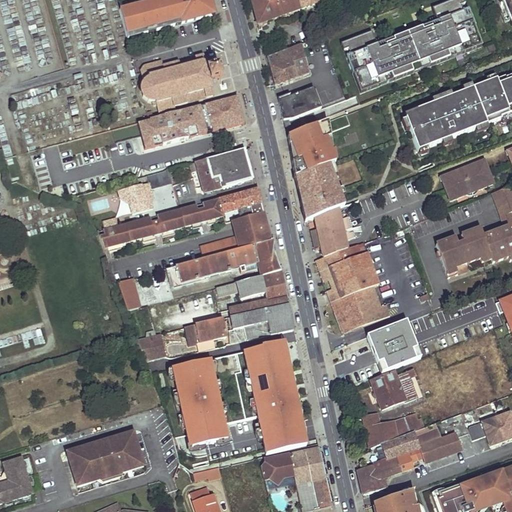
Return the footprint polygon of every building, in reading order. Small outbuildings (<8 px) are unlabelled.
[(178,0),(174,1),(173,0),(163,0),(144,4),(119,12),(127,41),(215,16),(210,0),(178,0)] [(250,0),(258,25),(301,10),(297,0),(250,0)] [(326,0),(297,0),(301,10),(326,0)] [(430,67),(482,47),(471,17),(466,19),(461,6),(466,4),(463,0),(456,0),(432,9),(440,28),(433,31),(432,29),(423,32),(422,32),(425,41),(420,43),(430,67)] [(500,0),(494,0),(504,24),(509,22),(500,0)] [(511,0),(500,0),(509,22),(511,26),(511,25),(511,0)] [(466,4),(461,6),(466,19),(471,17),(466,4)] [(394,43),(395,43),(398,51),(403,49),(413,74),(430,67),(420,43),(425,41),(422,32),(423,32),(422,29),(393,40),(394,43)] [(386,49),(379,52),(372,33),(341,45),(344,51),(348,50),(354,63),(349,65),(360,94),(378,88),(413,74),(403,49),(398,51),(395,43),(394,43),(385,47),(386,49)] [(325,41),(324,37),(314,40),(316,45),(325,41)] [(316,45),(314,40),(300,46),(309,72),(324,67),(316,45)] [(309,72),(300,46),(266,59),(275,88),(310,76),(309,72)] [(348,50),(344,51),(349,65),(354,63),(348,50)] [(208,70),(204,56),(164,67),(163,62),(147,66),(142,73),(145,82),(141,88),(141,94),(144,98),(148,100),(152,101),(153,106),(157,105),(159,115),(176,111),(175,106),(214,95),(211,82),(222,79),(218,67),(208,70)] [(511,78),(508,80),(509,84),(500,87),(498,81),(490,84),(475,90),(466,93),(460,96),(448,100),(447,96),(443,98),(444,102),(435,105),(406,117),(407,121),(412,131),(420,153),(430,149),(431,150),(444,145),(453,141),(478,132),(489,127),(504,121),(503,119),(504,119),(511,115),(511,78)] [(507,78),(498,81),(500,87),(509,84),(508,80),(507,78)] [(464,89),(466,93),(475,90),(473,85),(464,89)] [(278,102),(283,122),(292,121),(321,110),(313,89),(291,98),(290,95),(283,98),(284,100),(278,102)] [(459,91),(447,96),(448,100),(460,96),(459,91)] [(239,108),(236,97),(205,105),(211,132),(223,129),(220,114),(239,108)] [(211,132),(205,105),(195,108),(202,134),(211,132)] [(202,134),(195,108),(183,111),(184,117),(190,137),(202,134)] [(241,115),(239,108),(220,114),(223,129),(243,124),(241,115)] [(511,115),(504,119),(503,119),(504,121),(505,125),(511,122),(511,115)] [(346,116),(287,138),(295,179),(330,167),(336,165),(334,153),(331,154),(326,141),(331,139),(330,134),(350,126),(346,116)] [(412,131),(407,121),(403,122),(408,133),(412,131)] [(489,127),(478,132),(479,136),(491,131),(489,127)] [(82,151),(78,140),(33,152),(36,164),(82,151)] [(430,149),(420,153),(422,158),(432,154),(431,150),(430,149)] [(219,183),(221,189),(252,181),(243,150),(195,163),(198,172),(204,194),(212,192),(211,185),(219,183)] [(180,165),(178,159),(166,162),(167,169),(180,165)] [(198,172),(195,163),(189,165),(192,174),(198,172)] [(493,186),(484,163),(469,169),(471,177),(461,181),(458,174),(442,180),(450,203),(465,198),(464,196),(478,190),(478,192),(493,186)] [(330,167),(295,179),(305,224),(315,220),(339,211),(344,208),(330,167)] [(469,169),(458,174),(461,181),(471,177),(469,169)] [(14,182),(15,181),(20,180),(17,170),(11,172),(13,178),(14,182)] [(168,171),(147,177),(149,184),(150,190),(171,184),(168,171)] [(221,189),(219,183),(211,185),(212,192),(221,189)] [(149,184),(141,186),(147,208),(152,199),(150,190),(149,184)] [(141,186),(125,190),(129,205),(132,215),(148,211),(147,208),(141,186)] [(511,212),(511,186),(495,193),(504,216),(508,214),(511,212)] [(129,205),(125,190),(118,193),(120,200),(129,205)] [(464,196),(465,198),(467,198),(468,198),(470,198),(472,198),(474,197),(477,196),(478,194),(478,192),(478,190),(464,196)] [(257,191),(218,202),(222,215),(238,211),(261,205),(257,191)] [(491,195),(505,231),(508,230),(511,228),(511,223),(508,214),(504,216),(495,193),(491,195)] [(105,230),(96,232),(102,249),(222,218),(222,215),(218,202),(218,200),(201,204),(203,209),(197,211),(195,206),(156,216),(158,221),(151,223),(149,218),(117,227),(105,230)] [(238,211),(241,220),(263,215),(261,205),(238,211)] [(315,220),(319,231),(323,249),(324,251),(321,252),(323,256),(324,259),(347,250),(346,247),(344,243),(355,239),(348,219),(340,222),(339,211),(315,220)] [(238,234),(267,227),(263,215),(241,220),(232,223),(236,238),(239,237),(238,234)] [(103,223),(105,230),(117,227),(115,219),(103,223)] [(270,242),(267,227),(238,234),(239,237),(236,238),(200,247),(203,260),(270,242)] [(454,241),(435,247),(447,279),(466,271),(465,266),(479,261),(489,257),(490,261),(492,264),(507,259),(511,256),(511,241),(508,230),(505,231),(487,237),(489,244),(485,245),(482,239),(480,232),(459,239),(460,240),(461,245),(456,247),(454,241)] [(311,233),(315,250),(323,249),(319,231),(311,233)] [(271,265),(274,241),(270,242),(203,260),(167,270),(172,287),(256,264),(258,268),(271,265)] [(278,258),(274,241),(271,265),(258,268),(260,278),(281,272),(278,258)] [(362,256),(358,247),(347,250),(324,259),(319,261),(323,271),(329,269),(341,299),(336,301),(344,322),(350,319),(354,330),(392,315),(387,304),(382,306),(374,287),(379,285),(367,254),(362,256)] [(323,271),(319,261),(315,262),(343,334),(354,330),(350,319),(344,322),(336,301),(341,299),(329,269),(323,271)] [(284,290),(281,272),(260,278),(215,289),(217,298),(237,293),(239,300),(265,294),(266,302),(237,309),(237,311),(232,312),(234,318),(237,317),(288,306),(284,290)] [(140,308),(131,279),(117,283),(127,312),(138,309),(140,308)] [(511,346),(511,295),(495,302),(511,346)] [(232,331),(241,329),(244,328),(247,341),(294,331),(291,320),(288,306),(237,317),(234,318),(229,318),(232,331)] [(140,315),(138,309),(127,312),(129,318),(140,315)] [(226,338),(222,320),(184,328),(186,339),(196,337),(198,344),(195,345),(197,353),(214,349),(212,342),(226,338)] [(366,338),(380,375),(419,360),(405,324),(366,338)] [(165,359),(159,335),(153,336),(159,360),(165,359)] [(159,360),(153,336),(137,341),(145,364),(159,360)] [(198,344),(196,337),(186,339),(188,346),(195,345),(198,344)] [(288,347),(243,355),(267,461),(311,452),(288,347)] [(227,441),(209,361),(170,370),(188,449),(227,441)] [(397,378),(395,374),(371,383),(382,411),(405,403),(406,404),(424,398),(414,372),(397,378)] [(511,414),(496,420),(505,444),(511,441),(511,414)] [(418,421),(416,416),(379,427),(376,417),(364,420),(371,450),(381,446),(414,433),(425,429),(422,420),(418,421)] [(505,444),(496,420),(470,430),(469,432),(473,444),(487,439),(491,449),(505,444)] [(425,429),(414,433),(424,459),(426,465),(461,453),(456,433),(442,437),(437,424),(425,429)] [(141,463),(132,433),(107,441),(108,444),(100,446),(103,456),(95,458),(92,448),(91,446),(66,454),(75,483),(90,479),(92,484),(97,482),(102,484),(120,479),(121,474),(127,473),(126,468),(141,463)] [(397,458),(402,473),(414,469),(412,464),(424,459),(414,433),(381,446),(387,461),(387,462),(397,458)] [(100,446),(92,448),(95,458),(103,456),(100,446)] [(325,477),(319,450),(311,452),(267,461),(264,462),(265,466),(261,471),(265,483),(270,482),(278,488),(282,482),(294,479),(296,487),(298,486),(302,511),(330,511),(329,509),(332,508),(325,477)] [(358,471),(360,482),(375,478),(376,481),(384,479),(402,473),(397,458),(387,462),(387,461),(358,471)] [(0,504),(32,495),(20,459),(2,464),(5,473),(6,478),(6,479),(12,481),(11,484),(5,483),(0,484),(0,504)] [(126,468),(127,473),(143,468),(141,463),(126,468)] [(218,468),(205,471),(208,480),(208,482),(221,479),(218,468)] [(205,471),(193,474),(195,483),(208,480),(205,471)] [(511,511),(511,472),(504,475),(506,478),(503,479),(501,476),(487,481),(488,483),(476,487),(475,485),(460,490),(462,495),(458,496),(456,492),(440,497),(441,501),(437,502),(440,511),(485,511),(490,510),(503,506),(505,511),(511,511)] [(6,478),(5,473),(2,474),(1,475),(0,476),(0,484),(5,483),(11,484),(12,481),(6,479),(6,478)] [(387,489),(384,479),(376,481),(375,478),(360,482),(364,496),(387,489)] [(90,479),(75,483),(76,488),(92,484),(90,479)] [(210,497),(208,490),(190,496),(195,511),(217,511),(212,497),(210,497)] [(414,492),(405,495),(408,511),(418,509),(414,492)] [(405,495),(374,506),(374,511),(418,511),(418,509),(408,511),(405,495)]
